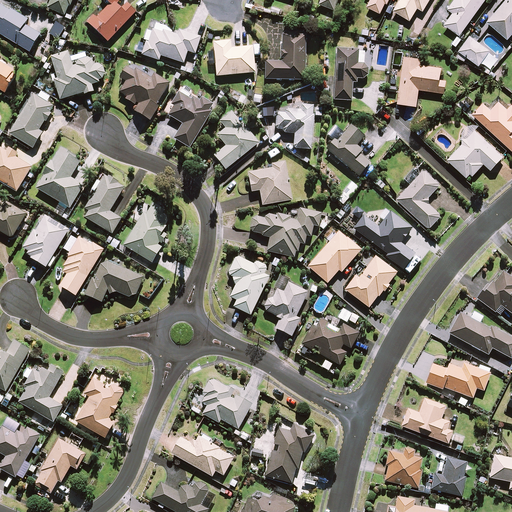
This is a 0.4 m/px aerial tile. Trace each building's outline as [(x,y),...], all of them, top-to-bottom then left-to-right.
[(52,0),(48,9),(68,18),(75,0),(52,0)] [(128,0),(105,0),(111,5),(101,15),(98,12),(88,23),(109,42),(139,10),(128,0)] [(321,0),(320,5),(335,11),(339,0),(321,0)] [(389,6),(392,0),(371,0),(368,8),(381,14),(385,4),(389,6)] [(401,0),(394,12),(410,21),(418,8),(423,11),(429,0),(401,0)] [(455,0),(448,10),(453,14),(445,26),(460,36),(485,0),(455,0)] [(511,0),(507,0),(488,23),(507,40),(511,34),(511,0)] [(27,27),(29,22),(0,4),(0,34),(30,53),(41,35),(27,27)] [(140,43),(137,52),(143,54),(143,56),(159,61),(161,57),(184,64),(188,52),(196,55),(201,38),(180,32),(179,36),(168,32),(169,28),(157,24),(154,33),(148,31),(145,41),(147,42),(146,45),(140,43)] [(281,52),(281,59),(283,60),(282,63),(280,63),(266,62),(265,80),(305,81),(307,36),(299,36),(299,31),(286,31),(282,30),(282,51),(281,52)] [(490,51),(470,37),(456,57),(464,62),(467,58),(479,67),(490,51)] [(232,49),(231,42),(214,43),(217,77),(255,73),(253,48),(232,49)] [(360,51),(338,49),(334,101),(353,102),(354,84),(358,84),(358,80),(364,80),(369,76),(369,70),(365,65),(359,64),(360,52),(360,51)] [(94,66),(92,61),(88,58),(72,63),(69,53),(52,58),(59,80),(55,81),(61,101),(85,94),(85,95),(94,93),(92,86),(99,84),(98,82),(99,82),(100,81),(102,81),(103,80),(104,79),(105,77),(105,76),(106,75),(106,73),(105,72),(105,70),(104,69),(103,68),(102,67),(101,66),(100,65),(98,65),(97,65),(95,65),(94,66)] [(421,60),(405,57),(398,104),(417,107),(419,90),(445,94),(446,81),(440,80),(442,69),(420,66),(421,60)] [(0,90),(6,94),(18,74),(0,62),(0,90)] [(127,98),(126,100),(136,106),(138,104),(139,105),(135,112),(151,121),(160,107),(158,106),(170,84),(155,76),(152,80),(128,67),(121,79),(127,82),(120,94),(127,98)] [(175,140),(190,148),(211,112),(209,111),(213,105),(202,98),(201,101),(194,96),(192,99),(180,92),(172,106),(174,107),(169,116),(183,125),(175,140)] [(54,108),(34,95),(10,135),(34,149),(43,134),(40,131),(54,108)] [(260,106),(262,96),(253,95),(252,104),(260,106)] [(511,104),(508,110),(502,104),(504,101),(499,96),(488,107),(484,103),(473,115),(478,120),(511,151),(511,104)] [(294,134),(294,147),(290,154),(303,162),(309,153),(303,149),(311,150),(315,107),(302,105),(302,114),(295,114),(295,109),(286,109),(285,114),(277,113),(276,128),(277,130),(283,131),(285,134),(294,134)] [(324,109),(316,108),(315,118),(323,118),(324,109)] [(238,118),(233,112),(220,122),(226,129),(217,136),(226,147),(214,156),(226,170),(259,144),(238,118)] [(364,137),(351,126),(344,134),(336,127),(328,136),(334,141),(326,150),(360,177),(370,163),(360,155),(362,151),(357,147),(364,137)] [(448,160),(467,178),(470,175),(472,177),(484,164),(491,171),(504,157),(471,126),(459,138),(464,143),(448,160)] [(26,158),(4,144),(0,150),(0,182),(17,192),(32,167),(24,162),(26,158)] [(82,162),(61,149),(43,176),(45,177),(37,189),(61,204),(56,212),(62,216),(67,208),(70,210),(84,187),(71,178),(82,162)] [(292,201),(285,163),(272,165),(272,169),(248,173),(252,193),(260,191),(263,206),(292,201)] [(429,206),(429,198),(439,186),(423,172),(419,176),(413,170),(404,180),(411,186),(396,201),(428,230),(440,217),(429,206)] [(125,188),(106,176),(101,185),(97,183),(92,191),(96,193),(86,209),(90,212),(86,218),(113,235),(122,219),(110,212),(125,188)] [(0,209),(0,233),(2,233),(13,239),(27,215),(6,202),(1,210),(0,209)] [(125,247),(153,264),(167,241),(165,239),(167,236),(162,233),(171,219),(164,214),(164,213),(152,206),(147,215),(144,214),(125,247)] [(295,258),(296,252),(299,252),(300,245),(305,246),(306,237),(312,238),(314,227),(319,228),(322,214),(299,209),(297,222),(289,220),(290,216),(276,213),(276,216),(266,215),(266,218),(257,217),(252,219),(250,228),(252,232),(261,235),(261,237),(269,239),(266,252),(295,258)] [(412,229),(386,209),(379,218),(384,221),(379,228),(363,216),(354,229),(388,255),(386,257),(403,270),(415,255),(400,244),(412,229)] [(31,259),(47,268),(48,266),(51,267),(56,259),(53,258),(69,231),(46,217),(36,232),(35,231),(24,249),(29,252),(27,255),(32,258),(31,259)] [(361,250),(339,232),(308,267),(327,284),(339,270),(341,272),(361,250)] [(103,251),(80,238),(68,258),(69,259),(64,267),(66,268),(64,272),(68,275),(61,287),(77,297),(103,251)] [(254,266),(236,257),(228,275),(233,277),(236,286),(230,298),(237,301),(234,307),(250,315),(269,277),(263,274),(266,268),(255,263),(254,266)] [(370,309),(383,292),(384,293),(390,286),(388,285),(397,273),(375,257),(359,279),(355,276),(345,290),(370,309)] [(103,303),(108,290),(111,295),(117,293),(130,298),(136,296),(144,278),(103,261),(95,280),(92,279),(86,296),(103,303)] [(511,278),(503,272),(494,284),(492,282),(478,300),(495,313),(500,306),(511,314),(511,278)] [(296,318),(308,293),(289,283),(290,281),(280,276),(274,288),(277,289),(272,300),(270,298),(264,310),(281,318),(275,329),(292,337),(300,320),(296,318)] [(320,287),(313,284),(309,292),(316,295),(320,287)] [(352,315),(343,310),(339,319),(348,324),(352,315)] [(483,318),(474,313),(470,319),(460,313),(449,334),(488,355),(492,349),(510,359),(511,355),(511,338),(492,327),(491,330),(479,324),(483,318)] [(322,320),(317,326),(311,329),(302,345),(340,366),(347,354),(340,350),(343,344),(352,349),(360,334),(343,324),(338,334),(334,332),(337,328),(322,320)] [(0,388),(6,392),(31,351),(15,341),(7,355),(0,350),(0,388)] [(490,374),(451,359),(447,370),(433,365),(426,384),(442,390),(443,388),(473,399),(476,389),(483,391),(490,374)] [(64,373),(52,366),(48,372),(37,366),(25,386),(28,388),(19,403),(54,423),(64,406),(50,398),(64,373)] [(112,385),(109,391),(102,387),(103,385),(93,379),(84,395),(90,398),(76,422),(106,439),(115,423),(109,420),(125,392),(112,385)] [(238,429),(251,404),(235,395),(233,400),(230,398),(234,391),(211,379),(202,396),(205,398),(202,403),(207,406),(203,415),(219,423),(221,420),(238,429)] [(445,406),(424,399),(419,413),(408,409),(401,427),(448,444),(453,430),(446,428),(448,422),(440,419),(445,406)] [(28,428),(24,435),(18,431),(21,425),(9,418),(0,433),(0,453),(7,457),(0,468),(16,478),(40,436),(28,428)] [(273,443),(279,446),(277,452),(273,450),(264,477),(292,484),(296,469),(299,469),(303,452),(305,454),(315,436),(294,423),(290,431),(278,427),(273,443)] [(209,443),(211,439),(204,435),(202,439),(199,437),(194,446),(181,438),(172,454),(212,477),(215,471),(223,476),(233,458),(219,449),(219,448),(209,443)] [(86,455),(60,440),(42,471),(43,472),(35,485),(51,494),(59,481),(62,482),(71,466),(77,470),(86,455)] [(480,447),(472,447),(472,457),(480,457),(480,447)] [(262,448),(251,448),(251,456),(261,457),(262,448)] [(415,451),(405,449),(403,455),(389,452),(386,466),(388,466),(385,482),(418,489),(421,472),(420,472),(422,459),(414,457),(415,451)] [(511,459),(494,456),(489,479),(510,483),(509,490),(511,490),(511,459)] [(467,463),(447,458),(443,476),(435,474),(431,490),(461,497),(465,478),(463,477),(467,463)] [(152,499),(160,503),(158,506),(163,510),(165,506),(175,511),(207,511),(209,509),(201,505),(209,490),(196,483),(193,488),(183,483),(178,492),(161,483),(152,499)] [(294,511),(294,506),(288,504),(287,499),(274,495),(268,499),(262,497),(257,501),(248,498),(244,510),(242,509),(240,511),(294,511)] [(414,500),(397,497),(394,511),(447,511),(448,507),(436,505),(435,510),(413,506),(414,500)]
